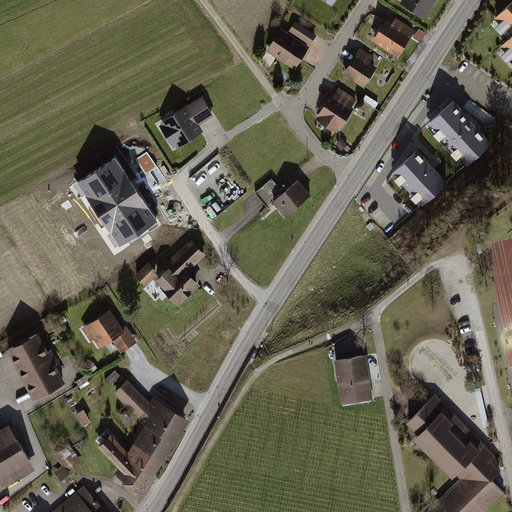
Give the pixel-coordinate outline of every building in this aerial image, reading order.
[(427,19),(439,0),(405,0),(403,4),(427,19)] [(511,0),(496,16),(511,31),(511,36),(506,42),(511,48),(511,0)] [(396,23),(389,18),(374,40),(401,58),(418,31),(398,19),(396,23)] [(287,34),(273,60),(300,75),(320,39),(300,28),(294,38),(287,34)] [(383,60),(362,47),(346,74),(367,87),(383,60)] [(336,94),(333,93),(317,118),(341,133),(357,108),(355,107),(359,100),(340,88),(336,94)] [(202,125),(219,115),(206,94),(159,123),(175,150),(206,132),(202,125)] [(431,122),(468,162),(489,142),(453,102),(431,122)] [(369,120),(359,114),(354,122),(364,128),(369,120)] [(445,182),(417,151),(395,171),(423,202),(445,182)] [(158,220),(115,158),(79,182),(121,244),(158,220)] [(282,179),(262,194),(283,223),(315,200),(303,185),(292,193),(282,179)] [(160,258),(143,277),(155,288),(160,282),(174,294),(168,301),(177,309),(200,283),(190,275),(205,257),(192,245),(172,268),(160,258)] [(114,309),(84,327),(93,342),(96,339),(101,348),(115,340),(123,354),(140,344),(129,325),(125,327),(114,309)] [(43,337),(13,353),(38,403),(68,387),(43,337)] [(109,344),(115,356),(121,353),(115,341),(109,344)] [(365,358),(337,363),(345,404),(373,399),(365,358)] [(129,382),(119,392),(150,424),(132,454),(115,437),(104,449),(130,475),(125,482),(142,495),(187,420),(165,406),(161,411),(129,382)] [(455,472),(461,478),(488,506),(503,492),(503,493),(504,492),(491,478),(500,470),(494,456),(435,396),(409,420),(420,431),(416,436),(454,474),(455,472)] [(87,411),(77,416),(84,430),(94,425),(87,411)] [(0,492),(40,468),(12,421),(0,428),(0,492)] [(75,450),(59,460),(73,483),(89,473),(75,450)] [(485,509),(488,506),(461,478),(425,511),(482,511),(485,510),(485,511),(486,510),(485,509)] [(109,511),(88,486),(57,511),(109,511)]
